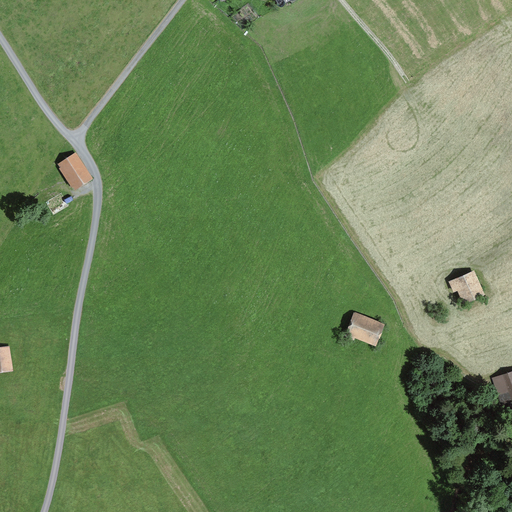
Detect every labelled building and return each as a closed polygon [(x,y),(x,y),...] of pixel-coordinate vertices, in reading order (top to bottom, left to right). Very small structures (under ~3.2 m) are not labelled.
[(74,156),(63,163),(77,185),(88,179),(74,156)] [(472,274),(452,282),(456,290),(462,287),(467,299),(484,291),(481,284),(478,286),(472,274)] [(357,314),(351,330),(375,340),(382,323),(357,314)] [(6,349),(0,350),(0,369),(9,369),(6,349)] [(511,371),(494,378),(505,411),(511,409),(511,371)]
